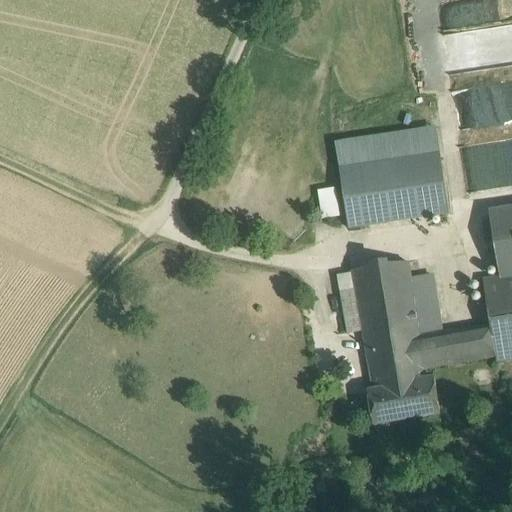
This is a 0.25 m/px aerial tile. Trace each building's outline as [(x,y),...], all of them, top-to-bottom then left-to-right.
[(436,129),(336,145),(340,170),(441,155),(436,129)] [(441,155),(340,170),(349,229),(449,214),(441,155)] [(320,190),(325,219),(342,216),(338,187),(320,190)] [(493,195),(470,198),(471,210),(495,207),(493,195)] [(409,263),(353,272),(357,290),(342,293),(349,334),(364,332),(372,376),(424,365),(425,370),(496,358),(491,326),(420,339),(409,263)] [(511,276),(484,281),(491,326),(496,358),(497,363),(511,360),(511,276)] [(424,365),(372,376),(374,391),(369,392),(375,426),(441,415),(435,379),(427,380),(425,370),(424,365)]
